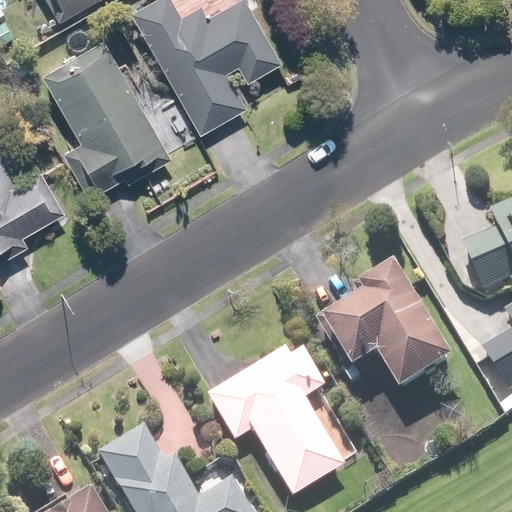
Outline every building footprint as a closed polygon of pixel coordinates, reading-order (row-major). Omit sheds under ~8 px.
[(48,0),(60,20),(95,0),(48,0)] [(168,0),(155,0),(129,15),(198,139),(249,110),(227,71),(236,65),(247,84),(280,66),(243,0),(237,0),(207,17),(202,7),(179,19),(168,0)] [(173,157),(103,38),(39,76),(77,140),(57,153),(86,202),(123,180),(126,185),(173,157)] [(0,263),(32,246),(26,237),(66,214),(40,168),(15,182),(9,170),(20,164),(0,127),(0,263)] [(502,230),(463,244),(483,297),(511,285),(511,207),(496,213),(502,230)] [(457,363),(395,264),(350,291),(356,300),(319,323),(354,378),(383,360),(405,395),(457,363)] [(511,321),(511,332),(483,349),(511,394),(511,393),(511,310),(507,313),(511,321)] [(285,351),(206,397),(232,443),(251,432),(292,502),(343,473),(304,404),(325,393),(302,353),(290,359),(285,351)] [(145,429),(98,456),(130,511),(248,511),(220,461),(185,481),(173,459),(164,463),(145,429)] [(99,511),(88,494),(59,511),(99,511)]
